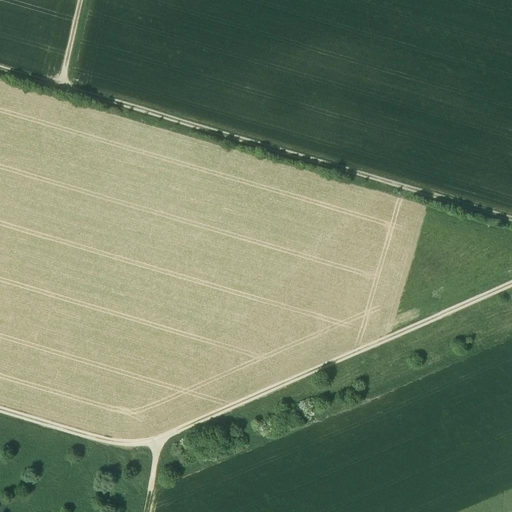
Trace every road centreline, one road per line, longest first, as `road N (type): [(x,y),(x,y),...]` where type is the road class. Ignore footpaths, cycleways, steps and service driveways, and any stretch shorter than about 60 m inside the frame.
road 1 (track): [(0,68),(511,218)]
road 2 (track): [(511,285),(153,439)]
road 3 (track): [(0,409),(110,441),(153,439)]
